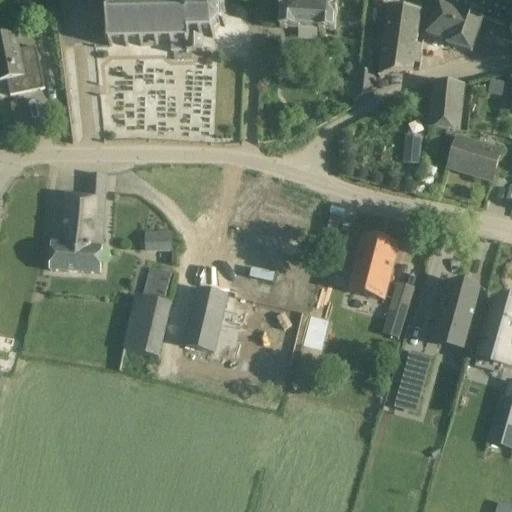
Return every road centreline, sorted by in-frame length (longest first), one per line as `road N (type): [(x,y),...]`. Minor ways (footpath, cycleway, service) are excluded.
road 1 (unclassified): [(294,172),(219,156),(0,160)]
road 2 (residential): [(294,172),(325,133),(424,77),(511,60)]
road 3 (unclassified): [(511,229),(294,172)]
